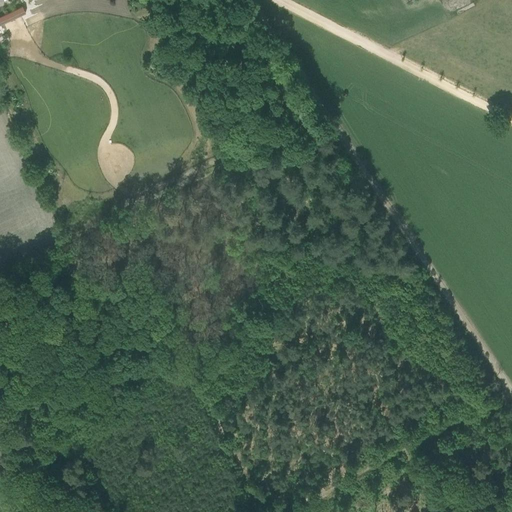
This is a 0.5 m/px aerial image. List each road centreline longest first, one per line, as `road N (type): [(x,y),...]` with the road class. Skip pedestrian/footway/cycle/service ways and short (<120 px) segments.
road 1 (track): [(249,0),(511,393)]
road 2 (track): [(511,123),(269,0)]
